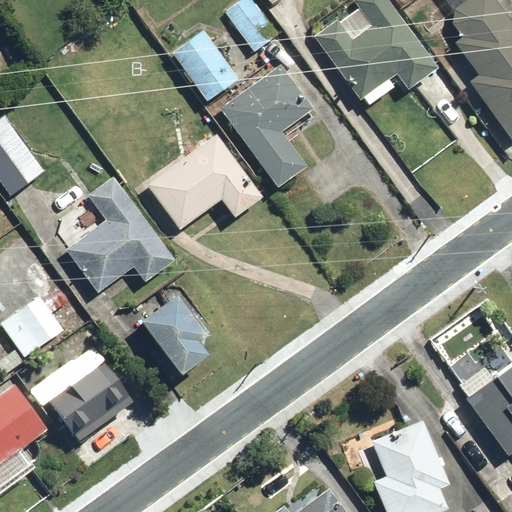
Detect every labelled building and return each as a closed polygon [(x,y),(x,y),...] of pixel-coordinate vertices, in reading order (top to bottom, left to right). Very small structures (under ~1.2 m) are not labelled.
[(249,0),(240,0),(223,14),(254,53),(277,34),(249,0)] [(436,67),(386,0),(351,0),(358,8),(337,23),(333,18),(309,36),(362,107),(395,82),(402,92),(436,67)] [(511,23),(493,0),(462,0),(452,7),(455,11),(445,18),(459,37),(448,45),(472,76),(465,81),(511,140),(498,150),(511,167),(511,23)] [(232,80),(201,30),(168,50),(200,100),(232,80)] [(315,114),(278,65),(217,109),(275,190),(305,168),(282,138),(315,114)] [(40,171),(3,117),(0,119),(0,188),(5,195),(40,171)] [(259,197),(212,135),(142,185),(175,231),(219,199),(231,217),(259,197)] [(171,262),(111,178),(86,194),(105,220),(65,249),(97,294),(132,269),(142,283),(171,262)] [(163,300),(134,323),(176,375),(217,341),(176,291),(170,296),(164,288),(157,293),(163,300)] [(0,328),(22,359),(60,331),(34,295),(0,320),(0,328)] [(511,361),(508,365),(498,350),(479,363),(483,369),(456,388),(510,464),(511,462),(511,361)] [(45,402),(63,390),(42,360),(18,377),(40,406),(45,402)] [(130,404),(100,363),(63,390),(45,402),(75,444),(130,404)] [(0,462),(45,430),(11,383),(0,390),(0,462)] [(447,486),(421,419),(370,441),(384,479),(370,485),(380,511),(436,511),(445,509),(438,490),(447,486)] [(343,511),(325,487),(318,493),(311,485),(276,511),(343,511)]
